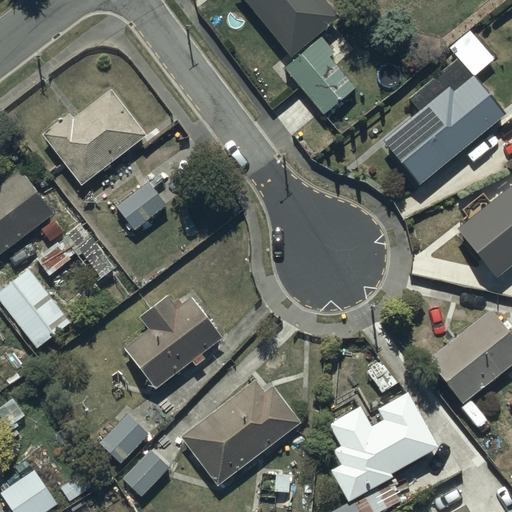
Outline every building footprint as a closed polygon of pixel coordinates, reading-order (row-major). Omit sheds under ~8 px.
[(287,92),(281,84),(291,75),(323,114),(356,87),(331,56),(335,53),(319,33),(338,18),(323,0),(245,0),(292,56),(274,71),(276,73),(263,84),(277,100),(287,92)] [(417,178),(503,107),(472,70),(492,54),(469,25),(447,43),(454,52),(406,92),(416,104),(380,133),(417,178)] [(80,180),(143,129),(106,84),(71,113),(66,107),(38,129),(80,180)] [(188,148),(114,200),(132,225),(205,173),(188,148)] [(0,247),(53,206),(19,162),(0,176),(0,247)] [(511,273),(511,190),(459,234),(500,284),(511,273)] [(114,263),(80,219),(35,253),(50,272),(77,251),(97,277),(114,263)] [(30,265),(0,287),(0,296),(36,344),(70,318),(30,265)] [(199,347),(220,333),(191,291),(175,302),(167,290),(137,311),(146,324),(124,339),(154,382),(190,356),(193,360),(203,353),(199,347)] [(460,397),(511,356),(511,334),(489,305),(427,355),(460,397)] [(263,387),(253,373),(177,430),(214,480),(299,417),(272,380),(263,387)] [(346,499),(389,474),(387,471),(435,444),(404,390),(374,407),(380,417),(368,424),(356,404),(326,421),(338,443),(331,447),(340,462),(329,469),(346,499)] [(146,433),(124,414),(97,443),(118,463),(146,433)] [(167,468),(148,451),(122,479),(140,496),(167,468)] [(39,511),(58,499),(33,464),(9,482),(6,477),(0,480),(0,485),(1,487),(0,488),(17,511),(39,511)] [(83,469),(60,483),(70,498),(92,483),(83,469)] [(359,511),(352,497),(322,511),(359,511)] [(402,511),(470,511),(464,501),(443,511),(421,511),(421,510),(416,511),(406,511),(405,510),(402,511)]
